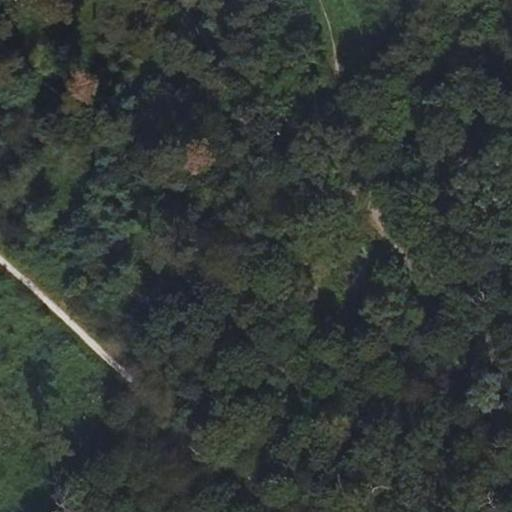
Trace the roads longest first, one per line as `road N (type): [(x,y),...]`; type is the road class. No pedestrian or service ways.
road 1 (track): [(0,260),(279,511)]
road 2 (track): [(356,184),(318,0)]
